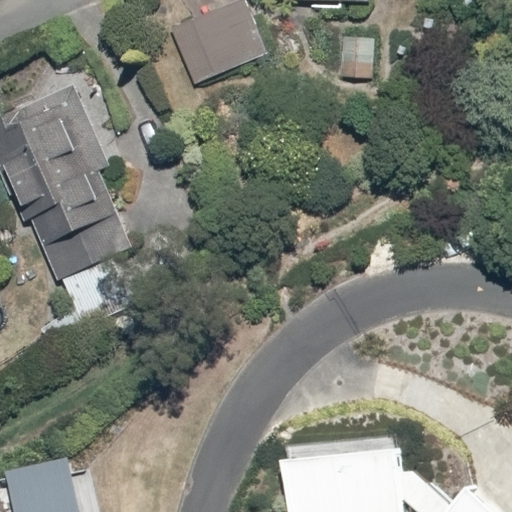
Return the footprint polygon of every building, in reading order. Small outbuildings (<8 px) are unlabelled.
[(257,0),(181,33),(206,89),(282,56),(257,0)] [(384,36),(349,36),(348,76),(383,77),(384,36)] [(146,64),(9,118),(0,121),(0,133),(61,280),(32,292),(53,346),(149,308),(143,292),(200,269),(150,144),(174,134),(146,64)] [(407,464),(407,453),(295,461),(298,511),(410,511),(410,507),(415,511),(498,511),(478,493),(462,509),(407,464)] [(91,511),(77,460),(16,478),(27,511),(91,511)]
